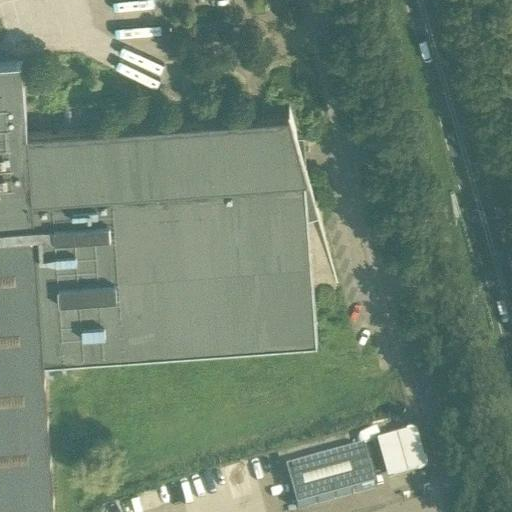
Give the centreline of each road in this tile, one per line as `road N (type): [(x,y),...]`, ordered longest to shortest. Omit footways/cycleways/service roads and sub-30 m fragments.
road 1 (tertiary): [(458,511),(319,0)]
road 2 (primary): [(511,329),(417,0)]
